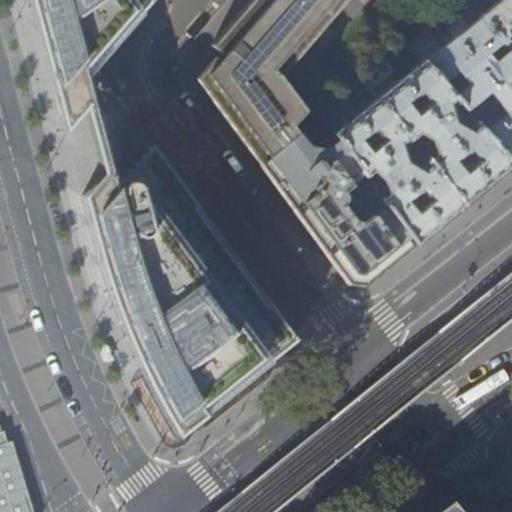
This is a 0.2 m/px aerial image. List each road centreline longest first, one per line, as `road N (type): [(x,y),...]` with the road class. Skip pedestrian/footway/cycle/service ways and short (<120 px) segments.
road 1 (residential): [(365,354),(162,84),(160,54),(203,4)]
road 2 (tertiary): [(156,511),(59,330),(0,118)]
road 3 (primary): [(365,354),(172,511)]
road 4 (primary): [(511,227),(389,320),(365,354)]
road 5 (tertiary): [(0,352),(65,511)]
road 6 (primary): [(328,511),(428,430)]
